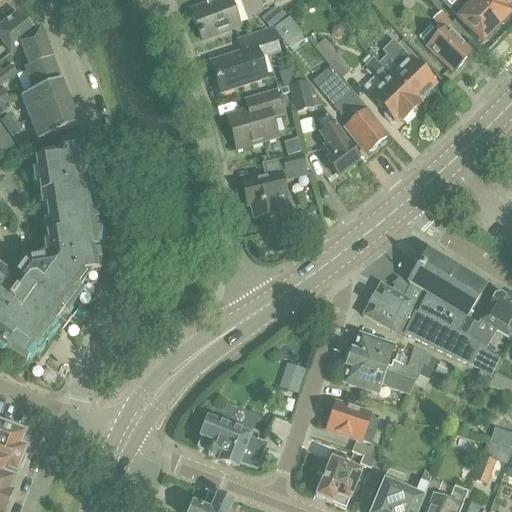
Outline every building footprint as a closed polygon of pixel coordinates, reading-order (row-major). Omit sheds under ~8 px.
[(240,27),(231,3),(238,0),(204,0),(206,5),(190,11),(202,42),(240,27)] [(469,36),(477,43),(481,42),(482,43),(484,41),(488,42),(493,37),(492,33),(498,26),(474,1),(472,0),(460,0),(450,12),(457,19),(470,31),(469,36)] [(475,0),(474,1),(498,26),(500,25),(504,26),(510,20),(508,16),(510,14),(505,10),(509,7),(501,0),(475,0)] [(284,17),(278,8),(272,13),(279,21),(284,17)] [(426,48),(452,74),(472,54),(447,29),(452,24),(441,12),(432,20),(439,27),(435,31),(429,27),(419,37),(428,46),(426,48)] [(0,41),(11,54),(19,47),(36,34),(18,13),(0,27),(0,41)] [(275,28),(287,47),(299,39),(288,20),(275,28)] [(209,64),(220,95),(266,79),(259,59),(280,52),(272,28),(237,40),(240,53),(209,64)] [(36,34),(19,47),(23,57),(19,59),(24,70),(51,60),(40,30),(36,34)] [(330,68),(340,80),(351,72),(324,40),(314,48),(330,68)] [(387,57),(379,65),(382,68),(391,77),(390,78),(418,108),(420,106),(418,103),(436,85),(410,59),(409,60),(393,43),(382,52),(387,57)] [(393,125),(395,125),(399,121),(402,124),(418,108),(390,78),(391,77),(382,68),(379,65),(373,59),(364,67),(373,76),(383,86),(376,93),(375,92),(369,98),(384,113),(384,117),(385,120),(390,124),(393,125)] [(24,70),(33,94),(60,83),(51,60),(24,70)] [(1,74),(7,82),(17,74),(11,66),(1,74)] [(345,128),(366,155),(387,137),(366,111),(354,97),(340,80),(330,68),(312,82),(347,126),(345,128)] [(288,86),(296,114),(314,109),(321,106),(308,82),(288,86)] [(60,83),(33,94),(21,98),(38,142),(76,127),(60,83)] [(3,90),(0,92),(0,101),(2,105),(4,104),(9,102),(3,90)] [(226,119),(237,151),(276,139),(270,121),(284,116),(276,90),(244,100),(246,112),(226,119)] [(0,121),(13,138),(21,132),(9,115),(0,121)] [(326,161),(337,177),(358,164),(334,127),(335,127),(327,116),(316,123),(323,134),(320,136),(326,146),(324,148),(330,158),(326,161)] [(0,157),(15,147),(0,125),(0,157)] [(293,141),(287,153),(288,157),(301,152),(297,139),(293,141)] [(5,348),(26,363),(34,352),(37,354),(56,328),(54,326),(63,314),(65,316),(74,305),(78,307),(85,307),(91,304),(96,297),(98,292),(94,274),(99,273),(98,264),(102,264),(99,242),(103,241),(98,214),(95,214),(92,199),(96,198),(92,171),(88,171),(85,150),(81,151),(80,142),(58,146),(44,149),(45,158),(35,160),(36,170),(32,171),(35,186),(38,186),(42,207),(45,206),(47,221),(44,222),(48,243),(43,244),(45,256),(25,259),(10,279),(0,271),(0,347),(4,350),(5,348)] [(250,206),(254,220),(278,214),(277,210),(288,208),(281,176),(306,170),(303,155),(261,165),(264,177),(241,182),(247,207),(250,206)] [(306,230),(299,217),(285,224),(292,237),(306,230)] [(408,284),(409,285),(408,288),(402,279),(391,291),(380,285),(373,297),(371,296),(366,304),(369,306),(362,318),(402,340),(404,336),(454,362),(469,366),(479,372),(475,380),(488,386),(495,373),(502,359),(482,347),(459,333),(468,318),(487,287),(428,251),(408,284)] [(478,325),(468,318),(459,333),(482,347),(488,339),(491,341),(497,332),(508,339),(511,331),(511,302),(499,295),(494,297),(479,321),(480,322),(478,325)] [(400,377),(399,377),(414,382),(422,364),(427,366),(431,357),(414,348),(407,368),(393,363),(390,368),(387,366),(393,347),(358,336),(353,352),(351,351),(348,359),(400,377)] [(422,364),(414,382),(413,386),(424,391),(429,380),(428,380),(432,371),(448,378),(452,368),(438,361),(431,357),(427,366),(422,364)] [(347,369),(342,385),(377,396),(379,388),(407,397),(413,386),(414,382),(399,377),(400,377),(348,359),(345,368),(347,369)] [(279,389),(298,394),(305,370),(286,364),(279,389)] [(511,380),(495,373),(488,386),(511,397),(511,380)] [(326,432),(355,442),(373,448),(374,445),(371,444),(380,418),(371,415),(336,403),(332,415),(328,416),(325,425),(327,428),(326,432)] [(220,462),(236,469),(242,453),(260,460),(266,444),(248,438),(249,437),(207,420),(196,449),(204,452),(206,457),(211,459),(214,457),(221,460),(220,462)] [(0,488),(8,492),(11,483),(8,481),(11,472),(15,473),(24,450),(22,450),(26,440),(22,439),(23,435),(0,426),(0,488)] [(491,443),(511,450),(511,434),(496,429),(491,443)] [(488,444),(482,456),(490,459),(496,447),(488,444)] [(471,481),(487,487),(497,462),(490,459),(482,456),(481,455),(471,481)] [(373,461),(369,460),(363,457),(359,466),(370,471),(373,462),(373,461)] [(315,498),(345,511),(361,473),(330,461),(330,462),(322,459),(316,474),(323,477),(315,498)] [(365,483),(376,487),(384,467),(373,462),(370,471),(365,483)] [(383,483),(370,511),(417,511),(420,506),(430,481),(432,476),(424,473),(414,496),(402,490),(404,481),(403,478),(389,471),(386,474),(382,482),(383,483)] [(427,509),(425,511),(458,511),(467,493),(454,487),(447,503),(434,498),(440,485),(430,481),(420,506),(427,509)] [(0,511),(3,511),(10,497),(6,496),(8,492),(0,488),(0,511)] [(188,511),(228,511),(232,504),(216,497),(215,498),(208,494),(201,508),(192,504),(188,511)]
